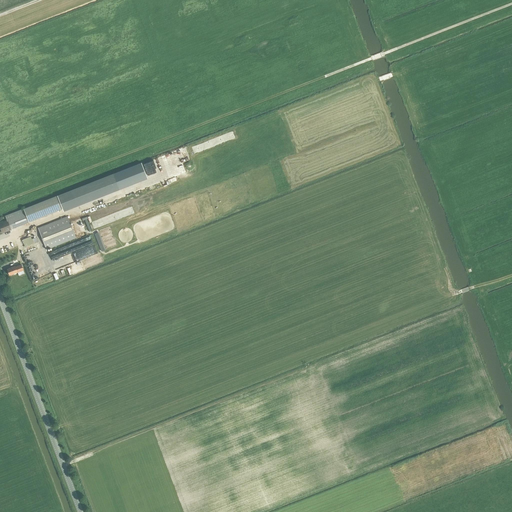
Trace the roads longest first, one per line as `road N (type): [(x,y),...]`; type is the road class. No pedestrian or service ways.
road 1 (track): [(0,203),(511,4)]
road 2 (track): [(62,466),(315,366)]
road 3 (tertiary): [(79,511),(0,298)]
